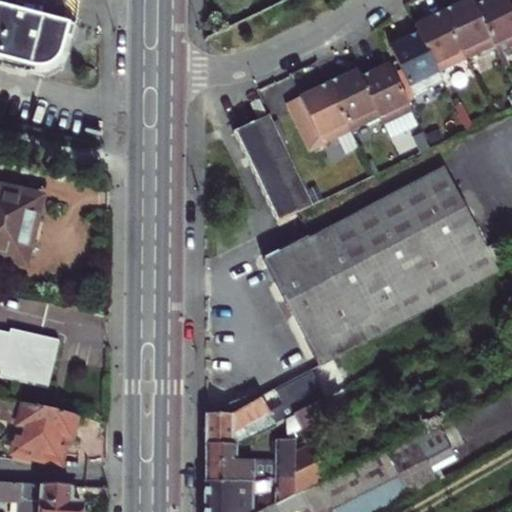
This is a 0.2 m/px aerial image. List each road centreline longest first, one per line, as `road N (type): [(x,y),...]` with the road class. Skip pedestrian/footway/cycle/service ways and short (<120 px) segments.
road 1 (primary): [(137,70),(132,511)]
road 2 (primary): [(169,511),(172,71)]
road 3 (residential): [(172,71),(264,61),(375,0)]
road 4 (unknown): [(170,277),(211,274),(232,286),(281,370)]
